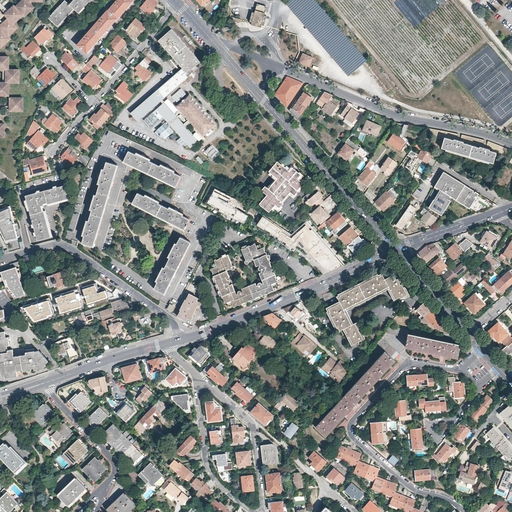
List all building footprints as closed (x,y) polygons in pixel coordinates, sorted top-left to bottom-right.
[(13,23),(23,14),(24,16),(34,7),(26,0),(22,0),(15,6),(14,5),(5,14),(8,18),(0,24),(0,27),(1,29),(0,29),(0,46),(0,47),(10,38),(7,36),(17,27),(13,23)] [(79,13),(91,0),(73,0),(70,4),(65,0),(59,7),(58,7),(55,10),(55,11),(49,18),(58,27),(75,9),(79,13)] [(87,54),(110,28),(117,19),(118,19),(133,1),(132,0),(117,0),(115,4),(108,11),(78,46),(87,54)] [(146,0),(141,7),(150,15),(154,11),(152,10),(155,8),(159,2),(156,0),(146,0)] [(367,60),(314,0),(290,0),(286,4),(348,76),(367,60)] [(266,6),(257,3),(256,6),(255,9),(264,12),(265,9),(266,6)] [(264,12),(255,9),(254,12),(252,11),(249,21),(251,21),(251,24),(260,27),(261,24),(263,25),(266,15),(264,14),(264,12)] [(137,38),(146,27),(136,19),(129,28),(127,27),(126,29),(127,31),(137,38)] [(46,30),(43,28),(35,37),(42,44),(44,42),(46,43),(54,35),(48,29),(46,30)] [(201,62),(172,29),(158,41),(183,68),(169,79),(158,89),(130,113),(138,121),(161,101),(163,100),(189,78),(186,75),(188,72),(190,71),(193,68),(201,62)] [(119,52),(127,42),(119,35),(110,45),(119,52)] [(139,46),(132,40),(129,44),(136,50),(139,46)] [(32,57),(41,48),(34,41),(27,48),(24,45),(21,49),(29,57),(28,58),(29,59),(31,56),(32,57)] [(82,69),(87,64),(84,61),(81,64),(77,60),(70,53),(69,54),(67,52),(62,56),(64,58),(63,59),(73,69),(76,66),(80,70),(81,69),(82,69)] [(303,53),(299,62),(309,66),(313,58),(303,53)] [(111,68),(113,66),(119,61),(110,54),(100,65),(109,73),(108,74),(109,74),(113,70),(111,68)] [(0,55),(0,69),(3,69),(3,75),(6,75),(6,78),(6,82),(0,81),(0,94),(9,95),(9,82),(19,82),(19,69),(8,69),(9,56),(0,55)] [(100,60),(95,55),(89,62),(94,66),(94,67),(100,60)] [(146,80),(147,81),(151,76),(152,74),(146,67),(148,64),(143,60),(136,67),(135,66),(135,67),(138,70),(136,72),(145,81),(146,80)] [(87,64),(82,69),(81,69),(87,73),(91,69),(94,66),(89,62),(87,64)] [(35,67),(29,72),(32,76),(38,70),(35,67)] [(38,70),(32,76),(32,77),(35,80),(38,78),(45,86),(50,81),(57,75),(54,72),(53,73),(50,71),(48,68),(42,73),(38,70)] [(97,82),(99,84),(103,79),(103,78),(102,79),(91,69),(85,77),(82,79),(92,88),(95,84),(97,82)] [(275,94),(287,107),(303,83),(287,77),(275,94)] [(62,79),(60,80),(67,87),(68,86),(62,79)] [(67,87),(60,80),(53,88),(63,98),(72,89),(68,86),(67,87)] [(126,102),(133,94),(126,88),(128,85),(124,81),(117,89),(116,89),(115,90),(118,92),(117,94),(121,98),(126,102)] [(177,102),(187,94),(181,88),(172,96),(177,102)] [(290,111),(298,120),(303,115),(302,114),(313,98),(305,92),(302,91),(290,109),(289,110),(290,111)] [(332,96),(324,92),(317,103),(324,108),(326,104),(328,101),(330,102),(332,99),(331,98),(332,96)] [(72,96),(70,94),(65,98),(68,101),(62,107),(71,115),(71,116),(76,111),(74,110),(82,101),(77,97),(74,100),(71,98),(72,96)] [(211,129),(216,124),(203,109),(190,94),(176,105),(189,119),(191,122),(203,135),(211,129)] [(23,110),(23,97),(10,97),(10,110),(23,110)] [(49,107),(44,102),(42,101),(39,106),(41,107),(39,109),(44,113),(49,107)] [(324,108),(322,110),(331,116),(337,106),(330,102),(328,101),(326,104),(324,108)] [(183,124),(164,102),(163,104),(156,109),(156,110),(160,114),(165,120),(190,148),(191,148),(198,141),(193,135),(186,127),(191,122),(189,119),(183,124)] [(101,125),(113,111),(111,110),(105,105),(103,103),(100,107),(101,108),(97,114),(95,113),(89,120),(93,124),(96,121),(101,125)] [(352,108),(347,105),(340,115),(352,124),(359,113),(358,112),(352,108)] [(375,114),(367,110),(363,117),(367,119),(362,130),(377,136),(382,126),(371,122),(375,114)] [(157,117),(153,112),(150,115),(157,123),(160,120),(157,117)] [(59,126),(62,122),(53,114),(48,119),(45,123),(44,122),(43,123),(48,127),(50,126),(57,132),(61,128),(59,126)] [(165,120),(160,114),(157,117),(160,120),(162,123),(165,120)] [(157,123),(150,115),(147,117),(154,125),(157,123)] [(154,125),(147,117),(144,120),(151,128),(154,125)] [(40,126),(33,120),(32,122),(37,126),(34,130),(35,130),(35,132),(40,126)] [(33,134),(35,132),(35,130),(34,130),(37,126),(32,122),(27,133),(29,135),(30,132),(33,134)] [(174,132),(165,122),(162,124),(162,125),(157,130),(165,140),(174,132)] [(496,153),(507,156),(510,150),(489,141),(483,140),(457,134),(451,133),(442,131),(428,128),(424,134),(444,139),(441,149),(493,163),(496,153)] [(41,129),(39,131),(38,130),(37,132),(27,144),(35,150),(34,151),(35,152),(41,144),(43,142),(45,144),(49,139),(42,133),(44,131),(41,129)] [(93,141),(94,140),(85,132),(82,136),(79,133),(76,137),(75,136),(74,137),(81,143),(83,145),(82,146),(86,150),(87,149),(86,149),(93,141)] [(202,139),(196,132),(193,134),(194,135),(193,135),(198,141),(199,141),(202,139)] [(401,151),(407,142),(405,141),(394,133),(388,142),(401,151)] [(350,135),(348,138),(344,143),(345,144),(339,153),(347,159),(354,149),(357,152),(360,148),(351,141),(353,138),(353,137),(350,135)] [(225,145),(219,139),(213,145),(219,150),(225,145)] [(423,149),(423,147),(417,144),(416,143),(414,146),(422,150),(417,157),(432,166),(435,161),(430,157),(432,154),(423,149)] [(219,154),(211,145),(205,151),(213,159),(219,154)] [(79,157),(68,148),(67,150),(64,153),(61,156),(63,158),(61,160),(71,168),(74,164),(79,157)] [(124,161),(148,172),(176,186),(181,175),(174,172),(174,171),(169,169),(170,167),(166,166),(166,167),(160,164),(160,165),(150,161),(150,160),(145,157),(145,156),(142,154),(142,156),(136,153),(136,154),(128,151),(124,161)] [(86,152),(82,156),(88,162),(91,157),(86,152)] [(412,168),(419,158),(417,157),(418,155),(415,153),(407,165),(412,168)] [(48,170),(44,155),(43,155),(43,156),(29,160),(33,174),(48,170)] [(84,164),(81,169),(84,169),(88,162),(82,156),(79,160),(84,164)] [(389,174),(397,162),(389,156),(381,168),(385,171),(389,174)] [(95,236),(102,214),(102,213),(117,165),(106,161),(103,169),(101,174),(100,174),(99,177),(100,178),(98,183),(99,184),(96,195),(95,194),(93,200),(92,200),(91,203),(92,203),(91,209),(88,220),(87,220),(85,226),(84,226),(83,229),(84,229),(83,235),(84,235),(81,243),(93,246),(95,236)] [(294,195),(304,184),(298,178),(301,174),(293,167),(289,171),(278,161),(269,171),(277,178),(268,188),(265,185),(261,189),(267,194),(259,203),(268,211),(275,204),(279,207),(283,202),(282,201),(290,191),(294,195)] [(371,163),(369,161),(361,171),(363,172),(354,183),(363,194),(367,187),(367,186),(376,175),(374,173),(375,172),(372,169),(371,170),(368,168),(371,163)] [(439,190),(428,207),(438,213),(449,195),(452,197),(453,197),(454,195),(457,197),(463,201),(462,203),(465,206),(467,203),(470,206),(479,211),(497,205),(493,202),(443,172),(435,185),(440,188),(439,190)] [(48,219),(45,210),(43,210),(41,205),(47,204),(48,205),(71,199),(67,184),(38,191),(37,191),(36,192),(25,195),(37,240),(52,236),(48,219)] [(315,203),(318,206),(322,202),(319,199),(321,197),(323,195),(315,187),(306,195),(309,199),(308,200),(312,205),(315,203)] [(244,224),(248,215),(234,208),(237,202),(236,198),(215,188),(207,202),(220,209),(219,211),(244,224)] [(373,204),(378,197),(368,188),(365,196),(372,205),(373,204)] [(500,199),(502,196),(498,194),(496,193),(489,189),(488,188),(486,191),(496,197),(500,199)] [(386,192),(373,204),(372,205),(381,215),(396,200),(395,199),(397,197),(390,190),(387,193),(386,192)] [(158,216),(175,224),(177,225),(184,229),(186,225),(187,225),(188,225),(188,224),(187,223),(189,218),(183,215),(183,214),(178,211),(178,210),(175,208),(175,210),(169,207),(168,208),(159,203),(159,202),(154,199),(154,198),(152,196),(151,198),(145,195),(144,196),(138,192),(132,203),(138,206),(158,216)] [(441,215),(452,197),(449,195),(438,213),(441,215)] [(412,213),(416,208),(410,204),(406,209),(412,213)] [(11,205),(0,209),(0,228),(0,229),(5,228),(4,225),(14,223),(11,205)] [(330,215),(327,212),(326,210),(325,211),(320,206),(312,213),(320,223),(330,215)] [(420,218),(430,226),(436,218),(423,208),(420,213),(423,215),(420,218)] [(401,229),(412,213),(406,209),(395,225),(401,229)] [(335,229),(344,220),(337,212),(327,220),(335,229)] [(331,271),(344,264),(307,221),(293,233),(267,217),(267,218),(263,216),(258,224),(266,228),(265,229),(270,233),(271,232),(275,234),(275,235),(295,248),(298,242),(300,240),(313,256),(316,259),(315,260),(331,271)] [(324,222),(318,227),(320,230),(326,225),(324,222)] [(340,236),(347,245),(358,235),(355,231),(354,232),(349,227),(340,236)] [(487,230),(480,241),(491,248),(498,237),(487,230)] [(334,235),(328,240),(329,240),(332,244),(337,239),(334,235)] [(358,235),(347,245),(354,253),(361,248),(360,247),(365,242),(358,235)] [(164,293),(190,241),(180,236),(177,243),(176,243),(173,248),(172,248),(170,251),(171,251),(169,257),(170,257),(165,267),(164,267),(161,272),(160,272),(158,275),(159,276),(157,280),(158,281),(154,288),(164,293)] [(502,253),(500,256),(505,259),(507,256),(511,259),(511,256),(511,236),(511,238),(511,237),(511,240),(504,254),(502,253)] [(466,239),(458,245),(465,252),(471,246),(474,244),(466,239)] [(300,240),(298,242),(310,256),(312,258),(313,256),(300,240)] [(438,244),(436,242),(427,245),(418,252),(423,258),(426,261),(437,252),(439,254),(440,253),(442,251),(437,245),(438,244)] [(275,290),(274,287),(272,283),(276,282),(279,281),(278,279),(277,279),(276,276),(276,275),(275,272),(274,272),(273,269),(274,269),(273,266),(271,266),(270,266),(268,267),(268,265),(268,264),(269,263),(271,262),(270,259),(269,259),(267,256),(268,255),(267,252),(266,252),(265,249),(265,248),(264,247),(261,248),(258,250),(256,246),(255,243),(253,244),(254,245),(250,246),(250,245),(247,247),(247,248),(243,249),(243,248),(241,249),(246,260),(245,261),(245,262),(245,263),(246,264),(248,263),(248,262),(248,261),(253,259),(256,266),(259,265),(260,266),(259,268),(259,269),(259,270),(261,270),(261,271),(259,273),(263,282),(262,283),(261,282),(260,282),(259,282),(258,282),(258,283),(258,284),(257,285),(255,282),(249,285),(255,299),(256,298),(256,297),(259,296),(260,297),(262,296),(262,294),(262,292),(262,291),(264,291),(264,292),(266,292),(267,294),(270,293),(269,292),(272,291),(273,291),(275,290)] [(454,243),(446,250),(453,259),(460,252),(461,254),(463,253),(454,243)] [(477,247),(475,250),(480,257),(484,253),(481,250),(477,247)] [(492,256),(488,253),(482,258),(485,262),(488,259),(493,265),(489,267),(487,269),(491,273),(502,262),(492,256)] [(253,300),(255,299),(249,285),(242,288),(243,291),(241,291),(240,291),(238,290),(238,291),(237,292),(237,293),(236,293),(232,283),(229,285),(229,283),(229,282),(230,281),(229,280),(228,280),(227,280),(227,279),(227,278),(229,277),(227,270),(231,268),(232,269),(233,269),(234,268),(234,267),(234,266),(233,266),(232,265),(228,256),(228,255),(226,255),(226,256),(223,257),(222,257),(219,258),(219,259),(216,260),(215,260),(214,260),(215,263),(216,267),(213,268),(210,269),(212,274),(212,275),(213,278),(214,278),(215,281),(215,282),(216,285),(218,284),(219,285),(220,285),(221,286),(220,287),(220,288),(218,289),(219,291),(220,291),(221,295),(220,295),(222,298),(224,302),(223,302),(224,303),(227,302),(231,301),(232,304),(234,308),(235,307),(235,306),(239,305),(242,304),(241,303),(242,301),(241,300),(243,299),(243,300),(245,301),(246,302),(249,301),(249,300),(252,299),(253,300)] [(439,257),(429,265),(433,269),(434,269),(437,273),(446,266),(444,263),(445,261),(441,257),(440,258),(439,257)] [(444,269),(435,276),(438,279),(441,276),(448,283),(466,267),(462,262),(452,271),(450,268),(447,272),(444,269)] [(15,297),(28,293),(24,281),(20,281),(20,279),(22,278),(18,268),(9,271),(6,271),(0,272),(0,276),(1,280),(5,280),(6,285),(15,297)] [(511,268),(500,277),(508,285),(511,281),(511,268)] [(56,286),(58,290),(66,287),(61,272),(47,276),(50,286),(54,285),(56,286)] [(466,272),(463,275),(466,278),(470,282),(473,280),(466,272)] [(377,275),(340,294),(341,295),(337,297),(340,302),(328,308),(329,310),(328,311),(331,317),(333,317),(335,320),(333,321),(336,327),(338,326),(339,330),(344,327),(346,331),(344,332),(346,337),(348,336),(352,344),(362,338),(354,322),(351,324),(343,309),(388,286),(394,299),(399,297),(400,298),(407,295),(401,284),(400,285),(397,279),(394,280),(391,275),(384,279),(382,275),(378,277),(377,275)] [(508,285),(500,277),(491,286),(495,290),(499,295),(501,293),(505,290),(504,289),(508,285)] [(495,290),(491,286),(484,278),(481,282),(491,293),(495,290)] [(450,287),(459,298),(467,291),(457,280),(450,287)] [(95,285),(83,289),(87,303),(107,296),(105,290),(97,293),(95,285)] [(75,291),(56,297),(61,312),(81,305),(79,299),(81,298),(79,292),(76,294),(75,291)] [(464,302),(468,307),(469,305),(475,311),(484,303),(474,292),(464,302)] [(132,296),(128,293),(125,295),(123,294),(123,295),(122,294),(109,298),(110,302),(122,299),(129,297),(132,296)] [(191,318),(195,310),(199,303),(196,302),(198,298),(190,294),(184,305),(183,304),(182,306),(183,306),(178,316),(186,320),(188,316),(191,318)] [(122,299),(110,302),(111,305),(114,305),(116,311),(132,306),(122,299)] [(48,300),(24,308),(35,321),(49,317),(48,315),(53,313),(48,300)] [(421,320),(431,309),(425,302),(424,301),(417,309),(421,314),(418,317),(421,320)] [(292,304),(283,308),(287,312),(288,310),(299,320),(305,313),(302,310),(301,311),(295,306),(294,307),(292,304)] [(92,314),(91,309),(84,311),(88,322),(94,320),(95,323),(102,321),(107,319),(115,316),(116,316),(114,311),(112,307),(92,314)] [(421,320),(419,321),(421,322),(423,320),(428,323),(427,325),(433,328),(435,327),(441,320),(437,315),(431,309),(421,320)] [(287,312),(297,321),(299,320),(288,310),(287,312)] [(281,320),(272,312),(263,316),(269,321),(268,323),(274,328),(281,320)] [(118,321),(117,317),(115,318),(115,316),(107,319),(102,321),(104,326),(108,324),(110,331),(111,331),(112,333),(112,334),(113,334),(122,331),(121,327),(121,326),(121,324),(120,322),(118,321)] [(448,329),(441,320),(435,327),(447,334),(445,335),(461,343),(448,329)] [(502,338),(506,342),(511,337),(498,322),(488,331),(492,336),(493,336),(498,341),(502,338)] [(408,329),(388,325),(383,331),(407,336),(407,333),(408,329)] [(269,344),(272,347),(276,341),(263,329),(258,334),(255,332),(251,336),(257,342),(258,340),(266,348),(269,344)] [(49,362),(39,351),(38,352),(36,353),(35,351),(27,352),(27,354),(14,356),(13,349),(8,350),(8,346),(10,346),(9,337),(6,338),(5,331),(0,332),(0,364),(0,367),(4,376),(5,377),(17,376),(17,371),(43,367),(49,362)] [(317,346),(301,331),(300,332),(304,336),(302,338),(304,340),(305,338),(316,347),(317,346)] [(304,336),(300,332),(298,334),(291,342),(295,346),(296,345),(303,351),(305,349),(310,354),(316,347),(305,338),(304,340),(302,338),(304,336)] [(407,333),(407,336),(405,346),(416,349),(434,352),(449,355),(457,357),(460,344),(407,333)] [(79,355),(72,336),(67,338),(66,337),(52,343),(54,347),(56,346),(59,352),(67,349),(71,358),(79,355)] [(380,337),(375,343),(384,351),(393,359),(398,353),(380,337)] [(506,342),(498,348),(503,353),(505,352),(510,358),(511,356),(511,337),(506,342)] [(232,357),(239,363),(243,359),(245,361),(252,353),(249,351),(253,347),(247,342),(246,343),(242,348),(241,346),(232,357)] [(199,345),(191,355),(201,364),(209,354),(199,345)] [(394,360),(393,359),(384,351),(315,427),(325,436),(333,427),(344,415),(355,403),(370,386),(378,378),(389,365),(394,360)] [(339,352),(336,355),(341,360),(346,365),(347,364),(339,352)] [(147,357),(141,359),(142,364),(147,380),(153,386),(175,362),(170,357),(164,353),(158,354),(159,357),(147,360),(147,357)] [(338,362),(335,362),(330,358),(321,367),(325,370),(332,371),(337,375),(336,376),(338,378),(336,380),(338,382),(348,371),(344,368),(346,365),(341,360),(338,363),(338,362)] [(131,362),(120,364),(121,367),(125,382),(140,378),(137,365),(142,364),(141,359),(131,362)] [(208,374),(213,378),(219,371),(212,365),(206,370),(209,373),(208,374)] [(180,375),(182,373),(176,368),(165,379),(172,385),(176,381),(179,384),(181,382),(183,384),(184,384),(185,384),(187,382),(187,381),(186,380),(184,379),(180,375)] [(337,375),(332,371),(325,370),(336,380),(338,378),(336,376),(337,375)] [(219,371),(213,378),(218,383),(219,382),(222,384),(228,378),(219,371)] [(417,374),(418,384),(428,383),(428,385),(433,384),(432,377),(427,378),(427,373),(417,374)] [(407,385),(418,384),(417,374),(406,375),(407,385)] [(108,390),(104,375),(89,379),(88,380),(88,381),(89,382),(89,383),(98,393),(108,390)] [(454,376),(448,376),(449,391),(453,390),(454,397),(466,397),(465,380),(455,381),(454,376)] [(244,388),(233,378),(227,385),(230,387),(231,387),(234,389),(233,391),(238,395),(244,388)] [(141,390),(139,393),(135,397),(140,403),(151,391),(144,385),(140,389),(141,390)] [(244,388),(238,395),(243,400),(244,398),(247,401),(252,395),(246,389),(248,387),(246,386),(244,388)] [(79,400),(75,403),(81,410),(91,400),(81,390),(75,396),(79,400)] [(188,392),(172,394),(173,399),(184,409),(189,408),(187,399),(189,399),(188,392)] [(287,392),(279,401),(282,404),(283,405),(284,403),(286,404),(293,411),(300,403),(287,392)] [(485,399),(485,400),(488,404),(493,398),(487,393),(483,398),(485,399)] [(439,399),(432,400),(433,410),(441,409),(440,404),(445,404),(444,396),(439,397),(439,399)] [(160,398),(144,416),(148,419),(151,422),(167,404),(160,398)] [(433,410),(432,400),(424,401),(424,398),(419,398),(420,406),(425,406),(425,411),(433,410)] [(407,420),(412,419),(411,414),(407,415),(405,399),(394,401),(396,417),(399,416),(400,420),(402,420),(407,420)] [(119,400),(118,400),(118,401),(123,406),(118,412),(115,410),(115,411),(126,421),(127,421),(126,420),(135,411),(126,403),(123,400),(122,400),(121,400),(120,400),(119,400)] [(488,404),(485,400),(482,404),(479,401),(469,414),(475,418),(474,419),(477,421),(487,408),(486,407),(488,404)] [(45,401),(33,413),(43,423),(55,412),(45,401)] [(205,402),(207,414),(209,414),(208,403),(214,403),(213,402),(213,401),(205,402)] [(282,404),(279,401),(273,407),(276,410),(282,404)] [(511,401),(499,413),(511,427),(511,401)] [(209,414),(207,414),(208,421),(222,420),(220,408),(219,408),(218,405),(214,402),(213,402),(214,403),(208,403),(209,414)] [(259,402),(250,412),(265,424),(271,417),(269,416),(272,413),(259,402)] [(96,418),(92,421),(96,426),(108,414),(100,406),(92,414),(96,418)] [(148,419),(144,416),(134,426),(141,433),(151,422),(148,419)] [(235,417),(230,418),(234,442),(243,441),(243,436),(245,436),(243,426),(238,426),(238,424),(236,424),(235,417)] [(370,421),(371,433),(382,432),(381,420),(370,421)] [(463,439),(470,429),(460,420),(455,426),(457,428),(452,434),(458,439),(460,437),(463,439)] [(60,421),(50,432),(60,442),(71,432),(60,421)] [(288,436),(290,438),(298,427),(291,422),(288,427),(287,426),(286,428),(287,428),(283,433),(286,435),(287,433),(288,435),(288,436)] [(103,433),(113,443),(123,433),(113,423),(103,433)] [(500,433),(493,426),(488,431),(486,429),(483,431),(491,440),(500,433)] [(410,428),(411,438),(422,437),(421,427),(410,428)] [(220,429),(210,430),(211,434),(209,434),(210,442),(221,441),(220,429)] [(385,432),(382,432),(371,433),(372,443),(383,442),(383,439),(385,439),(385,434),(386,434),(385,432)] [(101,435),(111,445),(113,443),(103,433),(101,435)] [(123,433),(113,443),(123,453),(133,444),(123,433)] [(500,433),(491,440),(496,446),(504,439),(500,433)] [(190,434),(183,442),(190,448),(193,445),(192,444),(194,442),(196,440),(190,434)] [(422,437),(411,438),(412,449),(414,448),(423,448),(423,449),(427,449),(428,446),(429,444),(428,442),(425,442),(425,440),(422,440),(422,437)] [(77,439),(65,451),(75,462),(88,450),(77,439)] [(477,439),(470,448),(473,451),(481,442),(477,439)] [(509,444),(504,439),(496,446),(501,451),(509,444)] [(452,446),(446,441),(436,454),(434,452),(432,454),(441,461),(442,459),(444,460),(451,453),(452,454),(457,448),(453,445),(452,446)] [(190,448),(183,442),(176,450),(182,455),(184,453),(186,450),(187,451),(190,448)] [(5,443),(0,448),(0,457),(7,465),(13,471),(23,462),(5,443)] [(113,443),(111,445),(121,455),(123,453),(113,443)] [(273,443),(260,444),(261,445),(262,445),(264,462),(263,462),(263,464),(278,462),(276,447),(273,443)] [(133,444),(123,453),(133,464),(143,454),(133,444)] [(335,455),(346,460),(351,449),(340,444),(335,455)] [(511,454),(511,447),(509,444),(501,451),(509,461),(511,459),(510,456),(511,454)] [(381,448),(378,452),(381,454),(386,458),(388,455),(381,448)] [(314,449),(307,456),(312,460),(309,462),(318,470),(326,461),(314,449)] [(357,460),(360,453),(351,449),(346,460),(349,461),(348,463),(352,465),(353,463),(355,464),(357,460)] [(249,450),(235,452),(237,466),(250,465),(249,457),(250,457),(249,450)] [(75,462),(65,451),(63,452),(74,463),(75,462)] [(226,453),(212,454),(213,459),(216,458),(216,466),(227,464),(226,453)] [(394,462),(396,460),(390,454),(388,457),(394,462)] [(82,469),(89,476),(91,474),(95,478),(106,468),(95,457),(82,469)] [(175,471),(182,464),(179,461),(178,463),(175,461),(173,459),(168,464),(175,471)] [(357,460),(355,464),(352,472),(364,477),(369,465),(357,460)] [(462,467),(459,479),(474,484),(480,465),(468,461),(466,468),(462,467)] [(150,462),(142,470),(151,479),(148,481),(152,485),(163,474),(150,462)] [(187,482),(193,474),(188,469),(187,471),(184,469),(185,467),(182,464),(175,471),(187,482)] [(369,465),(364,477),(374,481),(376,475),(379,469),(369,465)] [(422,480),(422,469),(415,469),(414,465),(409,466),(410,477),(415,476),(415,480),(422,480)] [(303,486),(301,474),(300,473),(300,470),(295,471),(295,467),(288,468),(288,472),(293,471),(294,475),(293,475),(293,482),(295,483),(295,487),(303,486)] [(334,467),(326,476),(332,482),(334,480),(338,484),(345,476),(334,467)] [(434,468),(422,469),(422,480),(423,483),(428,483),(427,478),(435,478),(434,468)] [(151,479),(142,470),(138,473),(147,483),(148,481),(151,479)] [(505,472),(500,470),(498,477),(500,478),(497,485),(500,486),(499,488),(505,491),(509,481),(511,482),(511,472),(506,470),(505,472)] [(280,471),(265,473),(267,492),(281,490),(279,476),(280,476),(280,471)] [(252,474),(241,476),(243,491),(254,490),(252,474)] [(376,475),(374,481),(371,487),(382,493),(387,480),(376,475)] [(77,477),(58,496),(68,506),(86,487),(77,477)] [(191,483),(198,490),(205,482),(201,480),(200,481),(198,479),(196,477),(191,483)] [(394,491),(397,485),(387,480),(382,493),(392,497),(394,491)] [(185,506),(192,498),(171,481),(165,488),(173,495),(176,492),(179,494),(176,497),(179,500),(178,500),(182,503),(185,506)] [(478,487),(484,491),(488,485),(482,481),(478,487)] [(205,482),(198,490),(206,496),(211,490),(209,488),(207,487),(208,485),(205,482)] [(351,482),(344,490),(352,497),(354,495),(358,498),(363,492),(351,482)] [(3,495),(0,498),(0,504),(7,511),(17,501),(7,491),(3,495)] [(406,496),(394,491),(392,497),(389,503),(400,508),(406,496)] [(126,493),(107,510),(108,511),(125,511),(135,503),(126,493)] [(410,511),(413,506),(413,505),(415,500),(406,496),(400,508),(409,511),(410,511)] [(209,504),(217,511),(223,503),(220,501),(218,502),(216,500),(214,498),(209,504)] [(283,511),(282,500),(270,502),(271,511),(283,511)] [(370,500),(362,508),(366,511),(378,511),(381,509),(370,500)] [(495,511),(504,504),(506,503),(500,500),(496,504),(491,502),(480,511),(487,511),(491,509),(494,511),(495,511)] [(7,511),(9,511),(14,508),(19,503),(17,501),(7,511)] [(19,503),(14,508),(18,511),(20,511),(24,508),(19,503)] [(204,511),(193,503),(186,511),(204,511)] [(223,503),(217,511),(218,511),(229,511),(230,511),(227,509),(225,508),(227,506),(223,503)]
